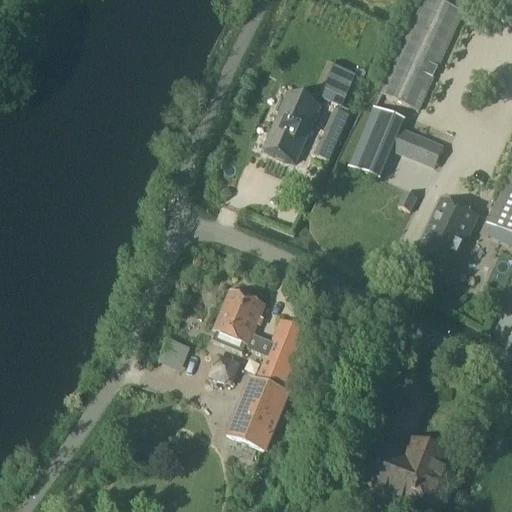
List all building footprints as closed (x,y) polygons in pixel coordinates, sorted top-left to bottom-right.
[(416,115),(461,17),(425,0),(380,98),(416,115)] [(294,168),(319,111),(288,97),(263,154),(294,168)] [(404,125),(375,112),(350,171),(379,183),(391,154),(433,171),(442,153),(399,135),(404,125)] [(346,118),(337,115),(317,160),(326,164),(346,118)] [(511,172),(486,226),(492,229),(487,240),(511,252),(511,172)] [(409,216),(416,202),(404,196),(397,211),(409,216)] [(476,221),(442,204),(414,262),(449,278),(476,221)] [(257,384),(251,382),(227,440),(265,455),(289,397),(280,394),(304,335),(281,326),(271,350),(250,340),(262,310),(230,297),(214,334),(216,335),(212,345),(242,357),(246,347),(249,348),(247,352),(267,361),(257,384)] [(364,491),(371,494),(371,495),(410,510),(413,503),(433,510),(452,461),(409,444),(404,457),(380,447),(364,491)]
